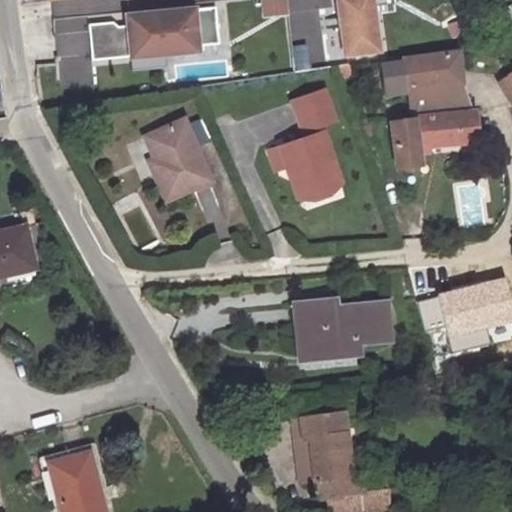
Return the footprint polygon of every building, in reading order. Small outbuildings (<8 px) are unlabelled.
[(258,0),(259,18),(286,16),(285,0),(258,0)] [(346,0),(334,2),(342,57),(374,53),(365,0),(346,0)] [(113,20),(89,23),(93,58),(131,54),(132,55),(166,52),(199,49),(198,44),(220,41),(216,5),(137,13),(138,23),(128,24),(119,25),(113,20)] [(127,14),(128,24),(138,23),(137,13),(127,14)] [(166,52),(132,55),(133,69),(168,65),(166,52)] [(451,62),(397,67),(405,122),(461,116),(466,115),(458,97),(451,62)] [(511,76),(510,74),(492,85),(507,112),(511,119),(511,76)] [(296,136),(261,152),(270,170),(278,166),(293,197),(308,189),(306,184),(329,173),(308,123),(321,117),(310,94),(283,107),(296,136)] [(405,122),(382,125),(387,164),(409,162),(408,150),(419,149),(419,143),(464,138),(461,116),(405,122)] [(146,161),(167,201),(210,179),(180,119),(144,138),(153,156),(146,161)] [(205,226),(220,223),(214,188),(199,190),(205,226)] [(19,222),(0,226),(0,279),(34,271),(19,222)] [(492,283),(423,289),(429,354),(465,350),(463,326),(496,323),(492,283)] [(300,302),(306,351),(393,341),(386,303),(358,305),(359,312),(344,314),(342,298),(300,302)] [(471,407),(476,437),(497,435),(492,405),(471,407)] [(317,477),(354,472),(351,451),(345,413),(302,418),(305,435),(310,434),(317,477)] [(104,511),(91,458),(49,469),(60,511),(104,511)]
